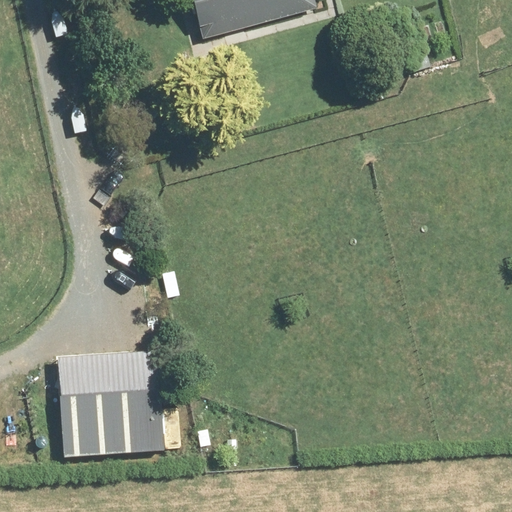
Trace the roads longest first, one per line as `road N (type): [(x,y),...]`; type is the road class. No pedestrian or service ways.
road 1 (track): [(71,215),(35,0)]
road 2 (track): [(0,352),(51,300),(71,215)]
